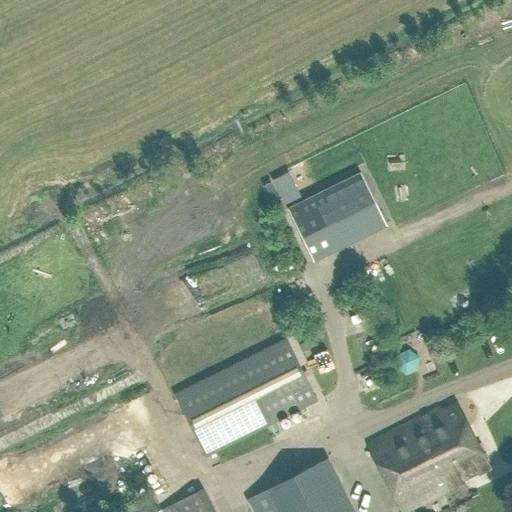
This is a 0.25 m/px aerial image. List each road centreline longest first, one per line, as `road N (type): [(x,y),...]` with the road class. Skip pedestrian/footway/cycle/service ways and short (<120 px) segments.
road 1 (unknown): [(511,364),(337,427)]
road 2 (unknown): [(337,427),(229,464),(219,477),(229,511)]
